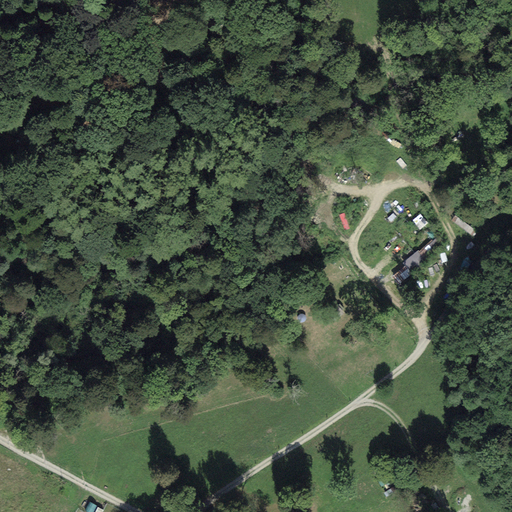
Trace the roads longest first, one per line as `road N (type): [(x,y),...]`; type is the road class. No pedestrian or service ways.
road 1 (track): [(196,511),(396,375),(511,237)]
road 2 (track): [(0,438),(141,511)]
road 3 (track): [(353,405),(375,404),(397,419),(443,511)]
